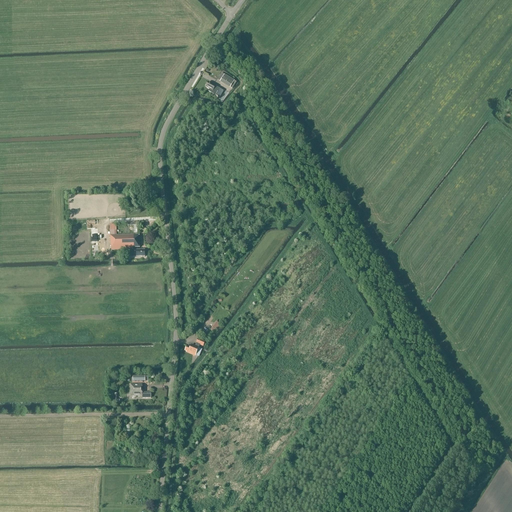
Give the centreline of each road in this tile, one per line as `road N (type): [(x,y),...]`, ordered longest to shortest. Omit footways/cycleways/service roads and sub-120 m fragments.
road 1 (unclassified): [(159,511),(174,322),(161,140),(232,16)]
road 2 (track): [(169,412),(0,415)]
